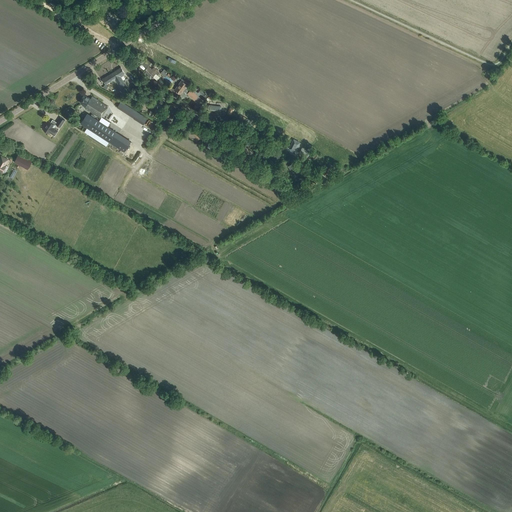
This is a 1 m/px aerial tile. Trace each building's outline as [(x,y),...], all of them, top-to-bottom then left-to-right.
[(102,14),(99,20),(111,26),(114,21),(102,14)] [(151,63),(146,58),(142,63),(146,68),(151,63)] [(152,70),(148,66),(144,71),(148,75),(147,76),(151,79),(152,78),(153,77),(157,80),(160,77),(157,75),(160,72),(154,67),(152,70)] [(124,93),(129,89),(121,77),(125,74),(121,67),(102,79),(106,85),(115,79),(124,93)] [(181,93),(183,91),(184,92),(186,89),(187,90),(188,90),(191,86),(188,84),(189,83),(182,78),(175,88),(181,93)] [(188,90),(187,90),(186,89),(184,92),(188,96),(188,97),(189,98),(190,96),(198,103),(202,99),(198,96),(201,93),(199,91),(198,92),(194,90),(192,88),(189,91),(188,90)] [(101,118),(108,107),(92,96),(91,98),(85,95),(80,102),(85,105),(84,106),(86,108),(101,118)] [(146,105),(151,102),(145,95),(141,99),(146,105)] [(143,125),(148,118),(121,101),(117,108),(143,125)] [(155,101),(154,104),(153,103),(149,113),(153,114),(155,115),(157,110),(161,112),(163,106),(159,105),(160,102),(155,101)] [(164,114),(171,118),(178,105),(171,101),(164,114)] [(131,141),(87,113),(81,124),(125,152),(131,141)] [(241,120),(243,116),(237,113),(234,118),(240,121),(241,120)] [(206,118),(200,115),(196,123),(202,126),(206,118)] [(249,119),(243,116),(241,120),(251,125),(250,127),(253,129),(257,121),(250,117),(249,119)] [(61,117),(57,122),(56,124),(60,127),(65,120),(61,117)] [(177,119),(173,128),(179,131),(184,123),(177,119)] [(54,128),(56,125),(49,121),(43,129),(48,133),(49,132),(54,136),(58,130),(54,128)] [(243,135),(239,126),(231,129),(235,139),(243,135)] [(195,128),(194,129),(192,128),(190,131),(191,132),(191,133),(189,131),(186,133),(193,140),(196,137),(198,139),(201,136),(196,131),(197,130),(195,128)] [(279,142),(282,134),(276,131),(272,138),(279,142)] [(211,135),(208,138),(206,142),(212,147),(215,144),(210,140),(213,137),(211,135)] [(255,151),(245,144),(240,151),(250,158),(255,151)] [(305,155),(307,156),(310,150),(302,146),(299,153),(305,155)] [(276,151),(272,159),(278,162),(282,154),(276,151)] [(18,154),(14,162),(27,169),(31,161),(18,154)] [(299,167),(294,161),(288,166),(292,172),(299,167)] [(335,167),(328,162),(322,172),(327,176),(331,170),(332,171),(335,167)] [(283,175),(279,169),(271,171),(271,178),(283,175)]
